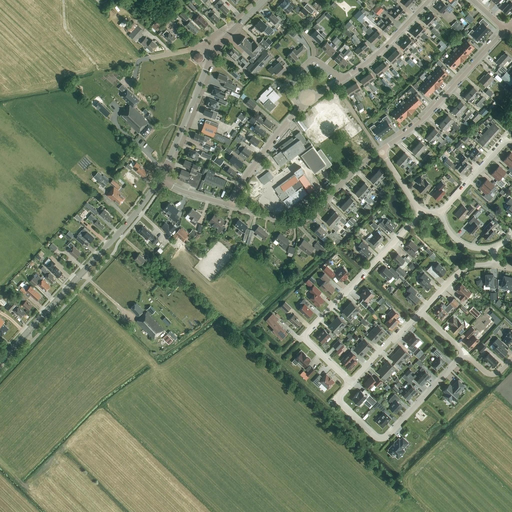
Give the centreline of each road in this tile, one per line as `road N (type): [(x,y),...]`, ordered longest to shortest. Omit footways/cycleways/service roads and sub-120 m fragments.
road 1 (tertiary): [(0,362),(158,180)]
road 2 (residential): [(350,382),(304,337),(418,209)]
road 3 (residential): [(465,353),(381,439),(336,399),(350,382)]
road 4 (residential): [(381,151),(304,219),(231,206)]
road 5 (residential): [(504,29),(420,122),(381,151)]
road 6 (tertiary): [(158,180),(213,54)]
